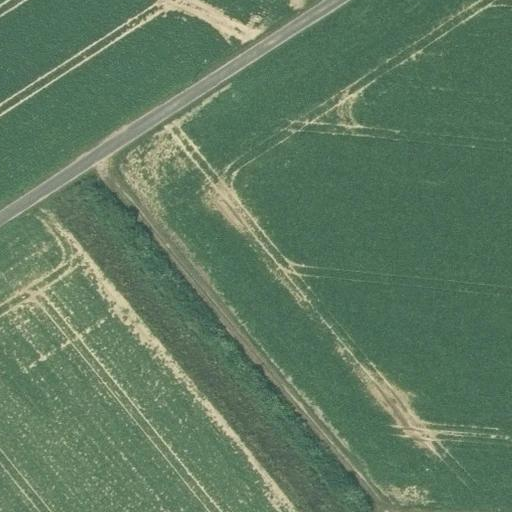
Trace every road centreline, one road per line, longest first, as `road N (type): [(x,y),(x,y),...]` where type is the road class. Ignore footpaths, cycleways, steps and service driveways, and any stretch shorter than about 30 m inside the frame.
road 1 (track): [(87,162),(384,511)]
road 2 (unclassified): [(336,0),(0,219)]
